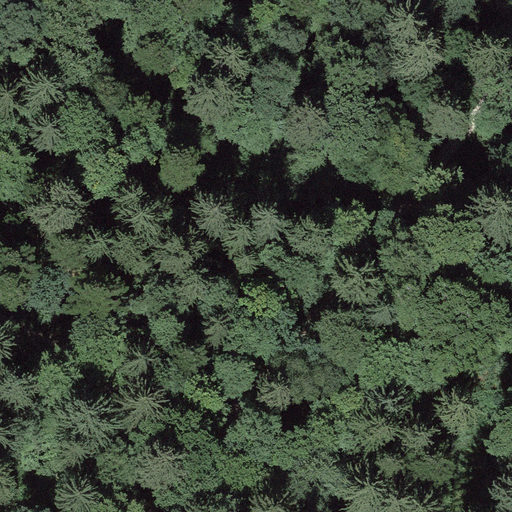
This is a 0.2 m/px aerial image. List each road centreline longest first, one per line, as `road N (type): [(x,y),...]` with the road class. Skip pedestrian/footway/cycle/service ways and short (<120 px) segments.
road 1 (track): [(511,74),(158,511)]
road 2 (track): [(0,318),(356,511)]
